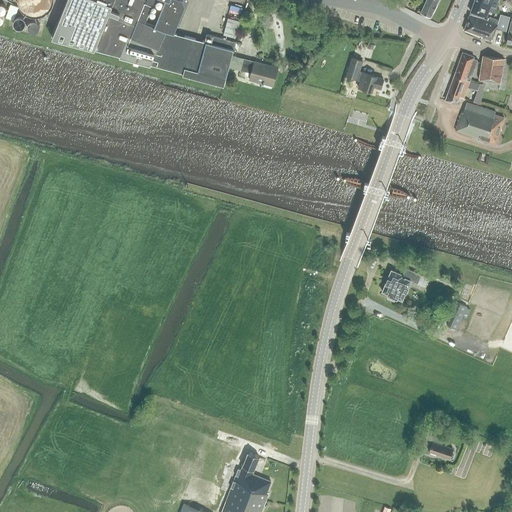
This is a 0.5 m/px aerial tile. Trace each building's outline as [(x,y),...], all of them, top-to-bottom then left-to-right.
[(29,0),(28,6),(51,11),(53,0),(29,0)] [(66,0),(51,38),(94,49),(119,56),(118,58),(149,66),(150,64),(183,73),(182,75),(224,86),(226,78),(229,67),(232,55),(236,42),(206,34),(204,41),(174,33),(176,27),(185,5),(182,0),(66,0)] [(426,0),(421,12),(431,17),(438,0),(426,0)] [(495,12),(496,8),(475,0),(471,12),(485,17),(486,15),(487,16),(489,10),(495,12)] [(474,0),(475,0),(496,8),(499,0),(474,0)] [(14,21),(18,7),(10,4),(6,18),(14,21)] [(510,17),(500,15),(499,21),(490,18),(488,19),(487,20),(470,15),(464,30),(492,39),(496,28),(506,31),(507,27),(510,17)] [(239,21),(227,17),(222,35),(235,38),(239,21)] [(470,81),(471,78),(478,60),(473,58),(474,57),(463,52),(454,75),(470,81)] [(232,55),(229,67),(240,70),(251,73),(249,80),(273,86),(278,67),(244,58),(232,55)] [(500,84),(504,59),(483,56),(479,80),(500,84)] [(380,89),(383,79),(359,71),(363,61),(352,57),(346,76),(360,81),(358,88),(372,92),(373,87),(380,89)] [(464,98),(468,86),(470,81),(454,75),(445,100),(457,105),(460,97),(464,98)] [(495,145),(504,118),(495,115),(496,112),(466,103),(463,113),(461,113),(455,131),(479,138),(479,140),(495,145)] [(365,182),(363,188),(388,195),(390,189),(365,182)] [(401,300),(409,282),(410,281),(417,284),(421,274),(405,268),(402,275),(391,270),(382,292),(401,300)] [(467,307),(457,302),(447,325),(451,327),(457,329),(467,307)] [(444,439),(435,435),(427,433),(424,443),(431,446),(429,451),(449,458),(452,449),(442,445),(444,439)] [(239,469),(221,511),(260,511),(268,493),(266,492),(271,481),(252,474),(259,457),(248,452),(241,470),(239,469)]
